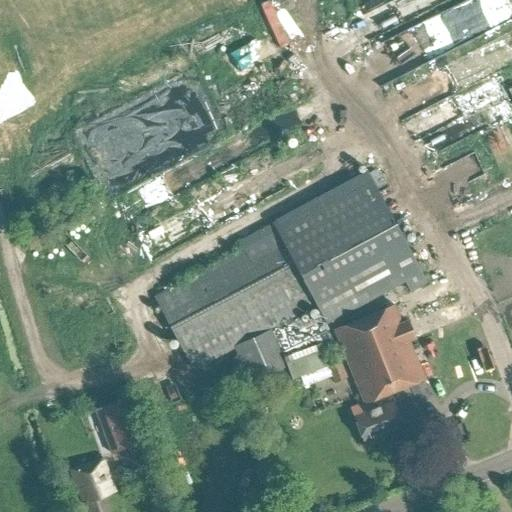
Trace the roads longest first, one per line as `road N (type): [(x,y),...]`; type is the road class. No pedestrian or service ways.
road 1 (unknown): [(511,375),(438,208),(338,61)]
road 2 (tertiary): [(358,511),(511,459)]
